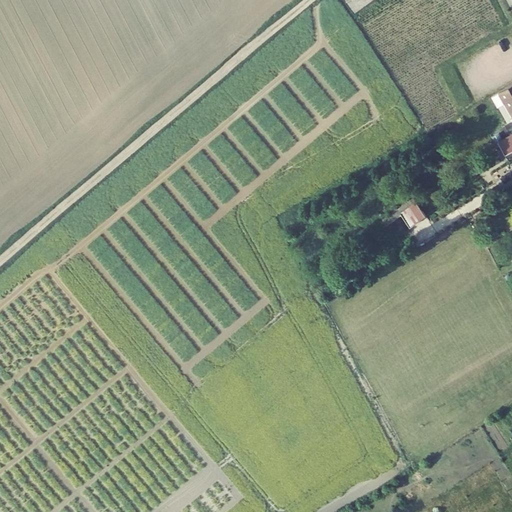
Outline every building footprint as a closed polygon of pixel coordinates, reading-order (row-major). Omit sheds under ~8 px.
[(511,84),(499,92),(506,103),(511,113),(511,84)] [(492,96),(498,107),(506,103),(499,92),(492,96)] [(511,134),(499,142),(503,149),(508,157),(511,155),(511,134)] [(499,152),(504,161),(509,158),(508,157),(503,149),(499,152)] [(417,202),(413,197),(382,219),(387,225),(402,215),(401,214),(417,202)] [(402,215),(411,227),(426,215),(417,202),(401,214),(402,215)]
